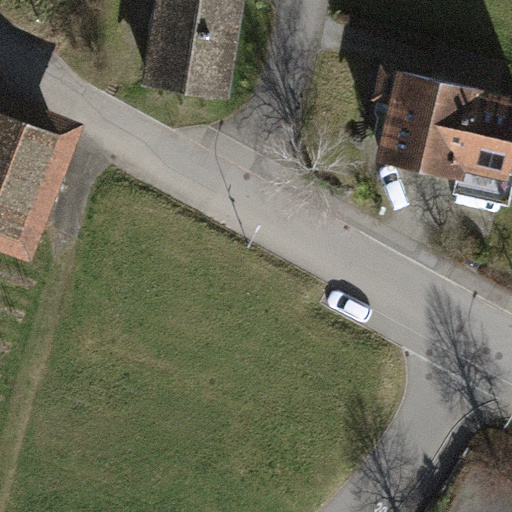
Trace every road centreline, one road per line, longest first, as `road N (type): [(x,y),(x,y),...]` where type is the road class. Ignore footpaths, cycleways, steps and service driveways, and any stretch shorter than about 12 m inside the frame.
road 1 (residential): [(479,337),(70,112),(17,57),(0,50)]
road 2 (residential): [(479,337),(409,451),(356,511)]
